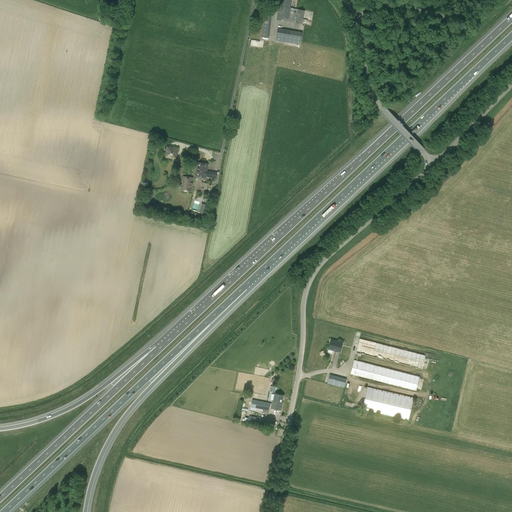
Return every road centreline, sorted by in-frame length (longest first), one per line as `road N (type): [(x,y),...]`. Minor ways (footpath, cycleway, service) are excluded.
road 1 (motorway): [(511,17),(158,349)]
road 2 (unclassified): [(270,511),(310,279),(433,163)]
road 3 (motorway): [(243,288),(511,35)]
road 4 (motorway): [(4,511),(243,288)]
road 5 (motorway): [(86,511),(110,438),(243,288)]
road 6 (motorway): [(158,349),(0,497)]
road 7 (unclassified): [(433,163),(369,89),(358,24),(345,0)]
road 8 (motorway): [(158,349),(66,409),(0,429)]
